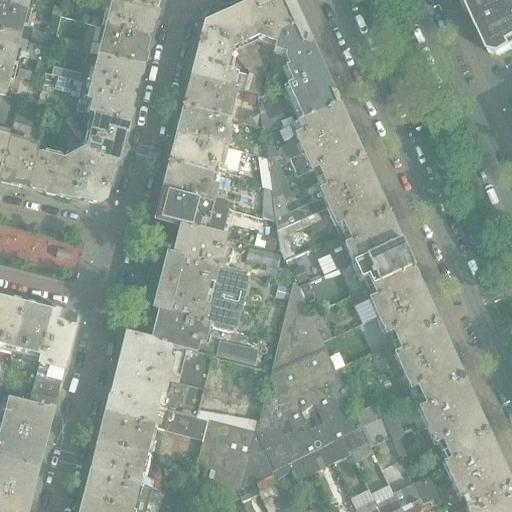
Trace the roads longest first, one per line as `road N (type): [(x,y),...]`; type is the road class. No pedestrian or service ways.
road 1 (tertiary): [(335,0),(511,391)]
road 2 (residential): [(118,238),(176,25),(202,0)]
road 3 (residential): [(52,511),(104,300)]
road 4 (residential): [(118,238),(0,209)]
